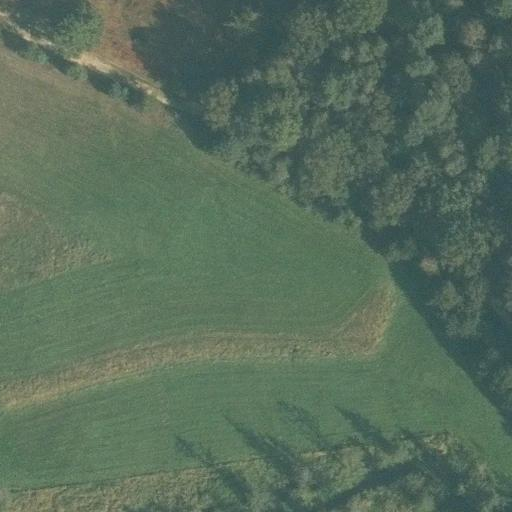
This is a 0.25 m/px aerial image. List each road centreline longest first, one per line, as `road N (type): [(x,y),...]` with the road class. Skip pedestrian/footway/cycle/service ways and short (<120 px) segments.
road 1 (track): [(511,335),(403,215),(321,156),(230,128)]
road 2 (track): [(230,128),(0,24)]
road 3 (track): [(230,128),(364,0)]
